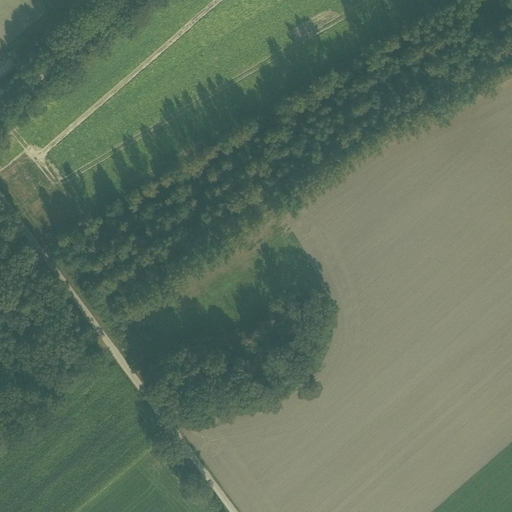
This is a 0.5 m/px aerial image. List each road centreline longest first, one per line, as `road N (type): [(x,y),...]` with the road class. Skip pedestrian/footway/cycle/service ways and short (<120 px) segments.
road 1 (track): [(231,511),(0,196)]
road 2 (unclassified): [(0,115),(129,0)]
